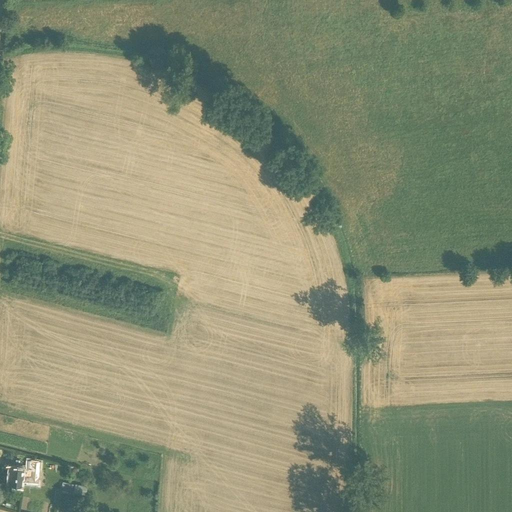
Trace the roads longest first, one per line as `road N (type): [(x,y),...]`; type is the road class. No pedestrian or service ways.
road 1 (track): [(185,179),(168,441)]
road 2 (track): [(178,287),(0,239)]
road 3 (track): [(273,0),(285,125)]
